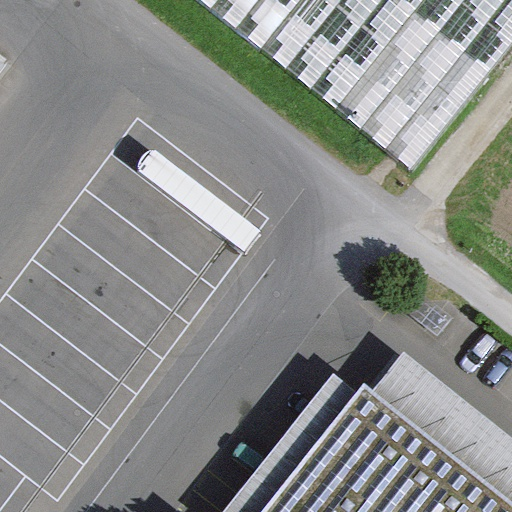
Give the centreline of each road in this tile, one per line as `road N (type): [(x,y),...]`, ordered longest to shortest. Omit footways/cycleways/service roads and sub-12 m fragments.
road 1 (residential): [(143,511),(380,206)]
road 2 (residential): [(380,206),(110,0)]
road 3 (unclassified): [(380,206),(511,312)]
